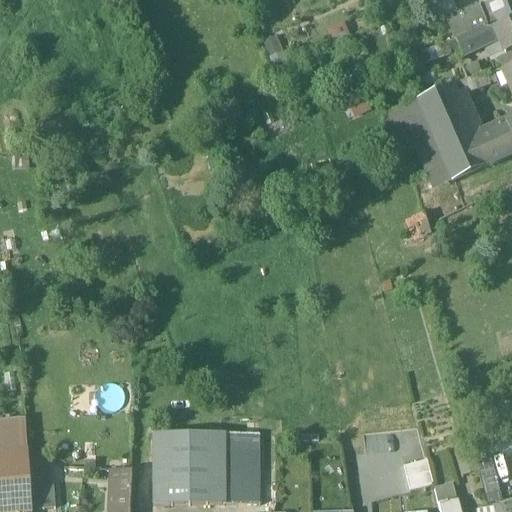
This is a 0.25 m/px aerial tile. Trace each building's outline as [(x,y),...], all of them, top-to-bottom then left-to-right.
[(511,0),(486,0),(488,4),(498,30),(511,23),(511,0)] [(488,4),(447,20),(455,42),(485,29),(488,34),(493,31),(498,30),(488,4)] [(511,23),(498,30),(493,31),(498,41),(505,57),(511,53),(511,23)] [(485,29),(455,42),(459,51),(462,57),(498,41),(493,31),(488,34),(485,29)] [(271,63),(279,59),(270,41),(262,45),(271,63)] [(435,81),(418,89),(424,101),(441,93),(435,81)] [(424,101),(415,105),(433,144),(452,186),(488,169),(475,141),(452,88),(424,101)] [(415,105),(382,119),(399,159),(405,156),(418,151),(433,144),(415,105)] [(511,129),(510,125),(475,141),(488,169),(511,158),(511,129)] [(418,151),(405,156),(409,168),(421,164),(418,151)] [(511,191),(510,188),(492,197),(501,214),(511,208),(511,191)] [(25,419),(0,421),(0,456),(28,454),(25,419)] [(259,437),(224,437),(223,437),(155,437),(156,508),(259,507),(259,505),(258,438),(259,438),(259,437)] [(0,456),(0,511),(31,511),(30,485),(28,462),(28,454),(0,456)] [(46,485),(45,462),(28,462),(30,485),(46,485)] [(427,462),(404,468),(407,480),(430,474),(427,462)] [(494,471),(481,474),(487,497),(500,494),(494,471)] [(129,511),(131,473),(109,472),(107,511),(106,511),(129,511)] [(430,474),(407,480),(410,491),(433,485),(430,474)] [(46,485),(30,485),(31,511),(33,511),(55,510),(54,488),(46,489),(46,485)] [(453,487),(434,491),(438,507),(456,503),(457,503),(453,487)] [(458,511),(456,503),(438,507),(439,511),(458,511)]
